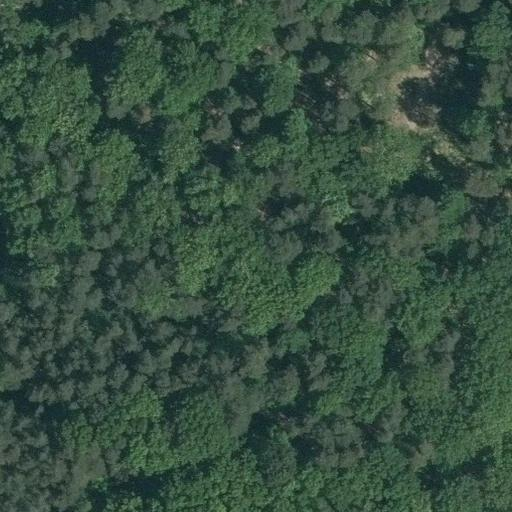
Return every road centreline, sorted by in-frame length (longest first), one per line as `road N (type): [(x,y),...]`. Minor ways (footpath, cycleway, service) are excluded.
road 1 (track): [(364,511),(359,404),(309,307),(0,63)]
road 2 (track): [(309,307),(403,146),(442,0)]
road 3 (track): [(189,0),(182,42),(125,167)]
